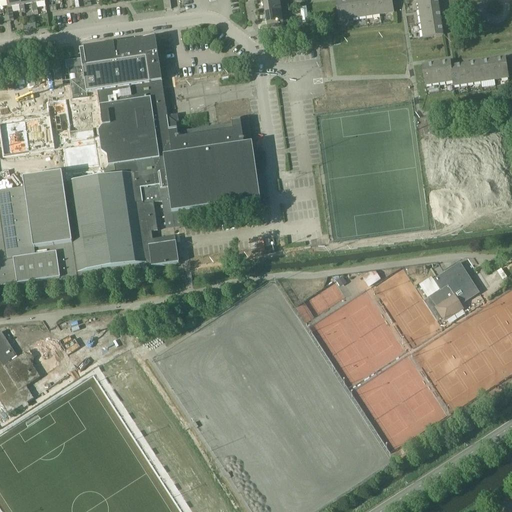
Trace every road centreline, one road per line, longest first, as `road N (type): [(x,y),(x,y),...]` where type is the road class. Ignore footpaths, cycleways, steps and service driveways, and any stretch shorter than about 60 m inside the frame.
road 1 (residential): [(280,231),(260,62),(217,19),(0,46)]
road 2 (secondary): [(384,511),(511,427)]
